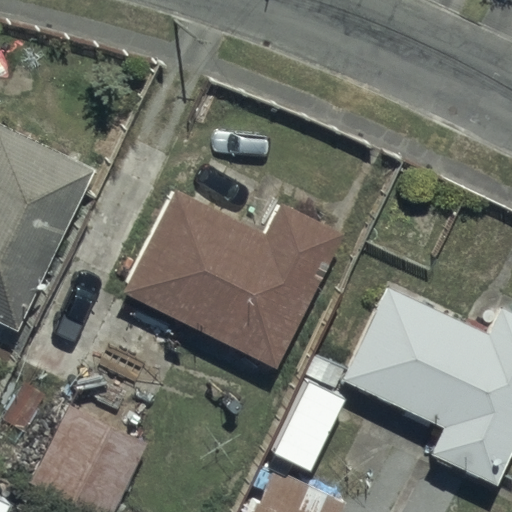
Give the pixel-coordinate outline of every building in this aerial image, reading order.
[(92,167),(0,124),(0,318),(18,327),(92,167)] [(258,232),(170,189),(119,292),(273,367),(339,232),(274,200),(258,232)] [(482,332),(382,285),(339,377),(444,425),(429,456),(491,484),(511,439),(511,314),(494,306),(482,332)] [(343,399),(304,378),(266,452),(306,472),(343,399)] [(112,511),(146,441),(66,403),(27,483),(87,511),(112,511)] [(334,511),(338,503),(269,471),(250,511),(334,511)]
